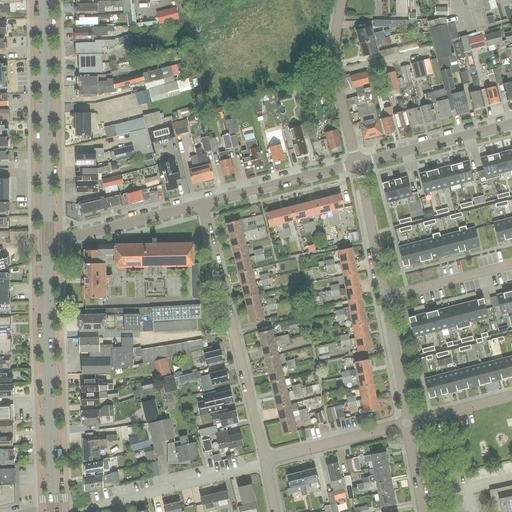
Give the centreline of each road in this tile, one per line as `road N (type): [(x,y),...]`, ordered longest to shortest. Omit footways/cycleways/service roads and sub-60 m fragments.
road 1 (tertiary): [(54,508),(47,241)]
road 2 (residential): [(204,202),(262,462)]
road 3 (tertiary): [(47,241),(44,0)]
road 4 (track): [(35,335),(233,331)]
road 5 (residential): [(353,166),(334,74),(341,0)]
road 6 (residential): [(99,503),(262,462)]
road 7 (residential): [(511,124),(353,166)]
road 8 (residential): [(204,202),(47,241)]
road 9 (residential): [(353,166),(204,202)]
road 10 (residential): [(262,462),(407,424)]
road 11 (residential): [(381,293),(511,259)]
road 12 (residential): [(407,424),(381,293)]
road 13 (residential): [(381,293),(353,166)]
